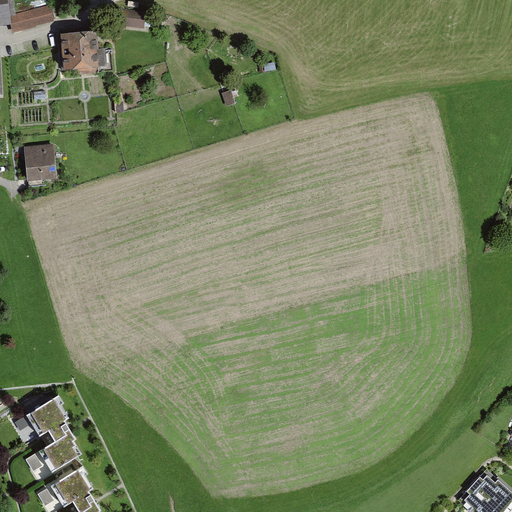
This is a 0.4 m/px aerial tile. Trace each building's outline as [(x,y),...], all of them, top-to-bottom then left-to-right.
[(0,0),(0,27),(13,26),(10,15),(19,13),(17,0),(0,0)] [(13,29),(20,28),(56,21),(53,7),(19,13),(10,15),(13,26),(13,29)] [(118,27),(145,30),(147,13),(120,10),(118,27)] [(98,32),(61,34),(63,77),(100,75),(100,70),(107,69),(106,50),(99,51),(98,32)] [(222,95),(227,109),(236,105),(232,92),(222,95)] [(24,149),(28,185),(57,183),(54,146),(24,149)] [(56,394),(24,414),(37,435),(44,430),(51,441),(36,450),(50,473),(81,454),(75,444),(79,442),(67,423),(72,420),(56,394)] [(27,460),(34,472),(43,467),(35,455),(27,460)] [(82,464),(49,484),(62,505),(70,500),(77,511),(75,511),(103,511),(104,511),(93,493),(97,490),(82,464)] [(511,489),(488,468),(459,500),(471,511),(507,511),(511,507),(511,489)] [(38,495),(45,507),(54,501),(47,490),(38,495)]
